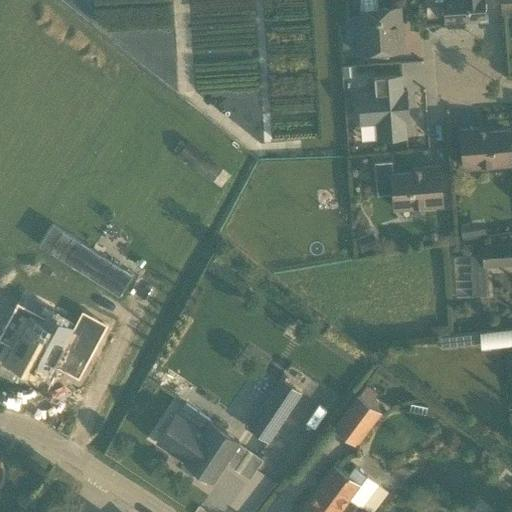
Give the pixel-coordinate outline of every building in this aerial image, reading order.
[(358,0),(360,11),(362,38),(357,38),(358,54),(404,50),(403,33),(397,34),(395,7),(377,9),(376,0),(358,0)] [(484,0),(432,0),(434,2),(442,1),(444,23),(486,19),(484,0)] [(511,0),(499,0),(501,16),(511,15),(511,0)] [(405,114),(409,114),(407,90),(403,90),(402,74),(372,77),(373,93),(358,94),(360,125),(376,123),(378,141),(407,138),(405,114)] [(486,128),(476,129),(460,130),(463,168),(510,164),(508,130),(487,132),(486,128)] [(188,140),(176,154),(211,182),(228,161),(210,146),(205,153),(188,140)] [(412,169),(413,173),(391,174),(394,209),(442,205),(439,167),(412,169)] [(369,233),(357,238),(362,252),(374,247),(369,233)] [(484,265),(495,264),(511,262),(511,245),(482,247),(483,256),(469,257),(472,296),(486,296),(484,265)] [(454,274),(465,274),(465,255),(454,255),(454,274)] [(24,324),(4,359),(34,376),(38,367),(49,373),(63,345),(89,359),(108,324),(81,310),(73,327),(71,327),(70,329),(46,315),(38,332),(24,324)] [(450,335),(439,336),(441,348),(481,342),(479,331),(450,335)] [(300,393),(280,379),(247,427),(268,441),(300,393)] [(357,445),(380,413),(356,395),(332,427),(357,445)] [(172,450),(179,455),(185,459),(184,462),(212,481),(239,441),(210,422),(203,432),(175,413),(173,417),(168,413),(158,428),(163,431),(157,440),(161,443),(160,445),(170,452),(172,450)] [(305,503),(318,511),(351,511),(357,504),(361,507),(379,483),(355,465),(348,475),(334,464),(305,503)] [(298,511),(318,511),(305,503),(298,511)]
